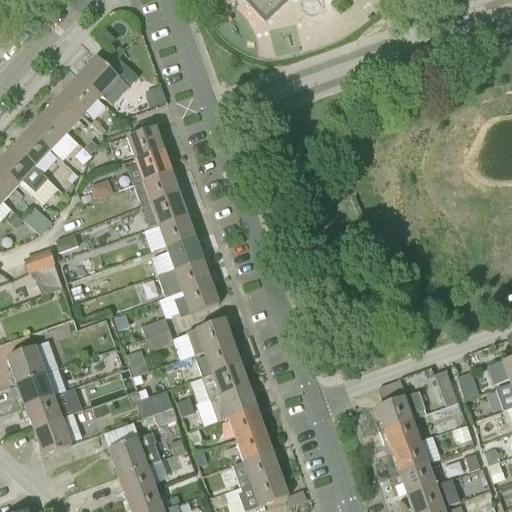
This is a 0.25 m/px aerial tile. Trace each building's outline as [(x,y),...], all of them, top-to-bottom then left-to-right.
[(285,0),(243,0),(263,21),(285,0)] [(97,60),(76,82),(98,102),(102,99),(113,108),(138,80),(109,54),(100,64),(97,60)] [(98,102),(76,82),(60,100),(82,120),(98,102)] [(163,91),(152,95),(158,109),(169,104),(163,91)] [(82,120),(60,100),(44,117),(65,138),(82,120)] [(65,138),(44,117),(28,134),(50,154),(65,138)] [(127,140),(135,164),(164,153),(155,130),(127,140)] [(50,154),(28,134),(13,151),(34,171),(50,154)] [(89,143),(83,150),(89,156),(95,149),(89,143)] [(34,171),(13,151),(0,164),(0,171),(18,188),(22,185),(34,196),(46,182),(34,171)] [(164,153),(135,164),(136,167),(127,171),(133,189),(143,186),(171,175),(164,153)] [(18,188),(0,171),(0,203),(2,205),(18,188)] [(72,174),(67,180),(71,184),(76,179),(72,174)] [(171,175),(143,186),(151,208),(179,197),(171,175)] [(90,196),(80,199),(83,205),(92,202),(90,196)] [(179,197),(151,208),(159,230),(187,220),(179,197)] [(15,217),(23,224),(32,233),(42,223),(25,207),(15,217)] [(23,224),(15,217),(14,216),(7,223),(16,231),(23,224)] [(187,220),(159,230),(167,252),(195,242),(187,220)] [(73,237),(53,244),(57,256),(77,248),(73,237)] [(195,242),(167,252),(175,275),(203,264),(195,242)] [(29,276),(33,275),(54,268),(49,256),(25,264),(29,276)] [(183,297),(211,286),(203,264),(175,275),(159,280),(167,302),(183,297)] [(62,292),(54,268),(33,275),(42,299),(62,292)] [(211,286),(183,297),(184,299),(174,303),(181,321),(219,307),(211,286)] [(79,287),(70,290),(74,302),(84,299),(79,287)] [(146,342),(169,333),(165,321),(141,330),(146,342)] [(194,359),(204,355),(218,350),(233,346),(224,322),(196,333),(186,336),(194,359)] [(169,333),(146,342),(150,354),(174,345),(169,333)] [(218,350),(204,355),(205,360),(195,363),(202,383),(241,368),(233,346),(218,350)] [(7,360),(17,388),(45,378),(35,350),(7,360)] [(511,360),(488,369),(497,392),(511,386),(511,360)] [(241,368),(202,383),(209,404),(248,390),(241,368)] [(447,410),(457,406),(446,373),(435,377),(447,410)] [(465,404),(480,398),(471,376),(457,381),(465,404)] [(45,378),(17,388),(25,410),(53,400),(45,378)] [(375,411),(383,433),(411,423),(409,417),(424,412),(418,395),(406,400),(400,384),(377,393),(383,408),(375,411)] [(511,386),(497,392),(495,393),(503,413),(511,409),(511,386)] [(248,390),(209,404),(217,425),(228,422),(256,412),(248,390)] [(148,421),(154,418),(174,412),(168,396),(142,405),(148,421)] [(53,400),(25,410),(33,433),(61,422),(53,400)] [(192,410),(188,402),(176,406),(179,415),(192,410)] [(194,416),(192,410),(179,415),(181,421),(194,416)] [(158,430),(178,423),(174,412),(154,418),(158,430)] [(256,412),(228,422),(236,444),(264,434),(256,412)] [(61,422),(33,433),(43,459),(71,449),(70,445),(80,441),(73,422),(62,426),(61,422)] [(411,423),(383,433),(391,455),(419,445),(411,423)] [(199,432),(188,436),(192,447),(203,443),(199,432)] [(264,434),(236,444),(244,466),(272,456),(264,434)] [(119,480),(147,469),(160,465),(154,446),(155,445),(152,436),(109,452),(119,480)] [(427,467),(419,445),(391,455),(399,478),(427,467)] [(494,452),(483,455),(488,469),(499,465),(494,452)] [(248,489),(280,477),(272,456),(244,466),(232,470),(239,488),(247,486),(248,489)] [(479,472),(474,457),(464,460),(469,475),(479,472)] [(427,467),(399,478),(407,498),(435,489),(427,467)] [(504,486),(498,467),(488,471),(494,490),(504,486)] [(147,469),(119,480),(127,502),(155,492),(147,469)] [(280,477),(248,489),(240,492),(242,496),(238,498),(243,511),(254,511),(288,500),(280,477)] [(435,489),(407,498),(411,511),(437,511),(443,510),(435,489)] [(130,511),(162,511),(155,492),(127,502),(130,511)] [(180,496),(168,501),(171,509),(183,504),(180,496)]
